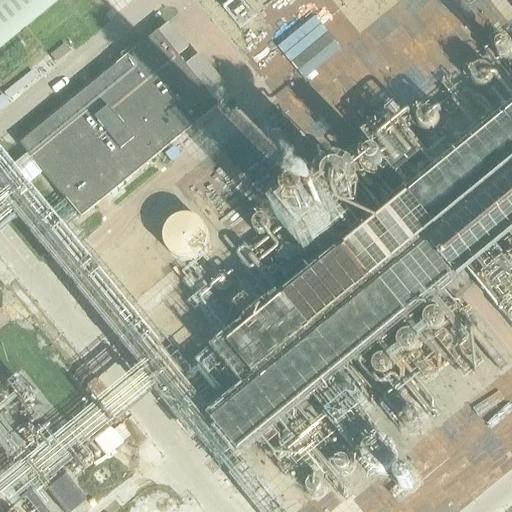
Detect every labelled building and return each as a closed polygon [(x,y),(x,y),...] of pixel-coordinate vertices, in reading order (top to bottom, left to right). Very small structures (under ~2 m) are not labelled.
[(0,0),(0,49),(59,0),(0,0)] [(80,219),(108,197),(232,95),(199,54),(184,66),(177,58),(188,49),(167,24),(19,145),(80,219)] [(511,136),(228,362),(261,404),(221,436),(253,477),(511,272),(511,136)] [(322,227),(323,221),(322,216),(319,212),(314,209),(310,208),(305,209),(300,212),(297,216),(296,221),(297,226),(300,230),(303,233),(309,235),(314,234),(318,231),(322,227)] [(202,246),(203,241),(202,237),(201,233),(197,226),(190,221),(182,219),(175,220),(171,221),(166,225),(162,229),(160,233),(159,237),(158,241),(159,245),(160,250),(162,254),(165,257),(169,260),(172,262),(180,264),(189,262),(193,260),(196,257),(201,251),(202,246)] [(173,305),(152,322),(182,359),(204,341),(173,305)] [(70,511),(71,511),(90,499),(73,475),(54,488),(70,511)]
